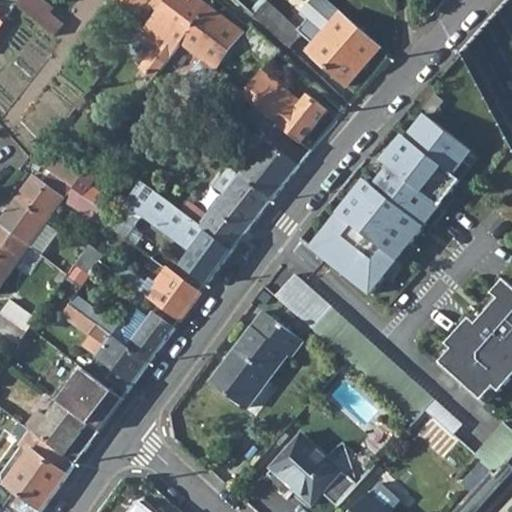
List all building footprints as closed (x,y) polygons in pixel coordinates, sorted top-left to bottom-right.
[(17,0),(15,5),(52,35),(63,24),(47,10),(49,6),(42,0),(17,0)] [(180,41),(207,4),(201,0),(120,0),(138,14),(148,3),(158,10),(139,36),(153,47),(138,67),(153,78),(180,41)] [(265,0),(253,14),(289,46),(302,32),(266,0),(265,0)] [(207,4),(180,41),(215,68),(243,31),(207,4)] [(306,50),(346,84),(379,48),(338,12),(306,50)] [(252,52),(266,65),(280,50),(254,27),(235,50),(245,59),(252,52)] [(276,124),(299,143),(326,109),(307,93),(297,106),(285,97),(289,92),(262,70),(241,95),(254,105),(276,124)] [(166,113),(180,124),(207,87),(209,83),(196,73),(166,113)] [(209,83),(207,87),(214,92),(224,81),(217,74),(209,83)] [(276,124),(254,105),(246,115),(259,124),(253,131),(265,141),(244,168),(230,158),(225,164),(229,167),(271,201),(307,156),(273,127),(276,124)] [(375,186),(366,180),(313,248),(371,294),(462,181),(455,175),(473,152),(427,115),(408,138),(405,135),(383,161),(391,167),(375,186)] [(75,190),(96,203),(102,194),(89,185),(97,174),(87,167),(71,188),(75,190)] [(188,216),(232,250),(271,201),(229,167),(213,185),(224,193),(206,215),(195,207),(188,216)] [(0,219),(0,225),(28,246),(44,224),(64,196),(69,200),(66,203),(101,226),(103,223),(110,213),(96,203),(75,190),(71,188),(51,173),(44,182),(33,174),(0,219)] [(178,266),(205,285),(232,250),(188,216),(140,180),(116,217),(124,222),(117,232),(125,238),(144,216),(190,250),(178,266)] [(103,223),(117,232),(124,222),(116,217),(110,213),(103,223)] [(44,224),(28,246),(41,255),(56,232),(44,224)] [(0,285),(28,246),(0,225),(0,285)] [(75,263),(89,274),(98,262),(104,266),(107,261),(102,256),(102,255),(89,244),(75,263)] [(109,270),(179,321),(200,293),(164,267),(154,280),(148,276),(144,282),(116,261),(109,270)] [(296,275),(277,296),(346,360),(413,420),(423,410),(454,437),(464,425),(296,275)] [(440,363),(483,401),(495,387),(501,392),(511,379),(511,281),(507,276),(492,293),(499,299),(476,323),(470,318),(447,344),(453,349),(440,363)] [(68,303),(149,362),(174,328),(153,312),(134,337),(79,298),(79,300),(74,296),(68,303)] [(0,312),(27,332),(36,319),(10,300),(0,312)] [(106,377),(126,393),(149,362),(68,303),(60,315),(88,336),(82,344),(113,368),(106,377)] [(208,381),(243,408),(255,393),(257,394),(287,353),(290,356),(302,341),(261,310),(208,381)] [(0,330),(19,344),(27,332),(0,312),(0,330)] [(58,400),(98,430),(122,398),(76,363),(51,395),(58,400)] [(24,425),(63,455),(72,443),(83,451),(98,430),(58,400),(46,416),(37,409),(24,425)] [(4,506),(11,511),(38,511),(74,464),(63,455),(24,425),(4,409),(0,405),(0,427),(8,433),(6,436),(27,451),(3,482),(15,491),(4,506)] [(511,429),(507,425),(477,459),(492,471),(498,477),(511,460),(511,429)] [(342,469),(300,431),(268,468),(310,505),(321,493),(336,506),(357,483),(341,471),(342,469)] [(481,482),(473,475),(453,497),(461,505),(481,482)] [(369,494),(367,493),(350,511),(389,511),(388,510),(398,499),(379,482),(369,494)] [(156,511),(138,495),(122,511),(156,511)] [(314,511),(297,499),(286,511),(314,511)]
